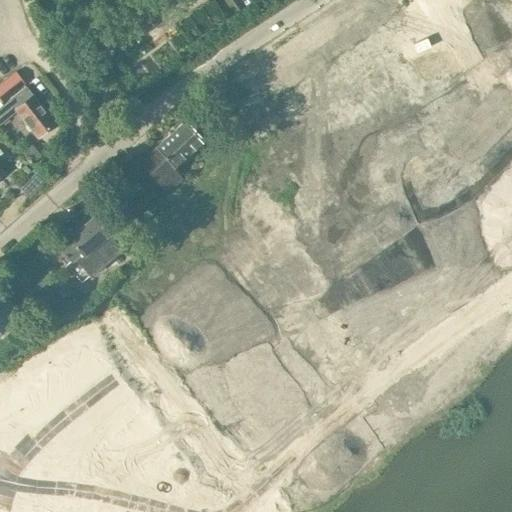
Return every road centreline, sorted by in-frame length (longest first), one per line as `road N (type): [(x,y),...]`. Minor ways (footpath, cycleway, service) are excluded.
road 1 (tertiary): [(0,244),(151,110),(308,0)]
road 2 (residential): [(0,495),(57,492),(182,438)]
road 3 (residential): [(463,187),(425,205),(408,191),(412,164),(437,149),(455,168)]
